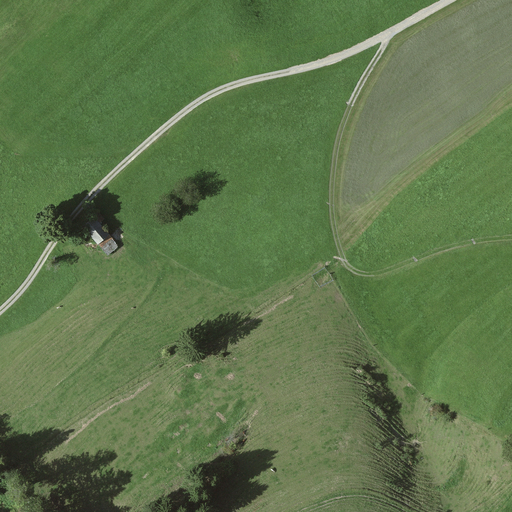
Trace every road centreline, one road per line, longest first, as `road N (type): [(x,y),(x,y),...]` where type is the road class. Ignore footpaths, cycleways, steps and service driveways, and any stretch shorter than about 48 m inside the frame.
road 1 (track): [(452,0),(330,60),(207,97),(81,204),(0,313)]
road 2 (track): [(385,37),(345,110),(333,151),(331,232),(340,260),(350,274),(368,278),(466,242),(511,239)]
